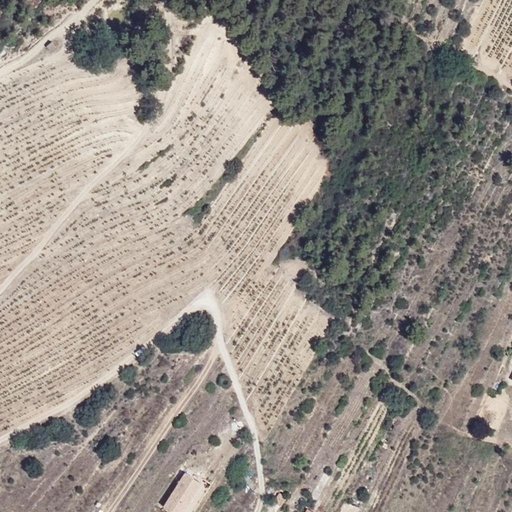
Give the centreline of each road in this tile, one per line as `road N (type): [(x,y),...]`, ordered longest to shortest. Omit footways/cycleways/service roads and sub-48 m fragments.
road 1 (track): [(256,511),(253,432),(205,301),(99,387),(0,442)]
road 2 (track): [(0,290),(159,106),(175,53),(168,0)]
road 3 (track): [(96,0),(0,74)]
